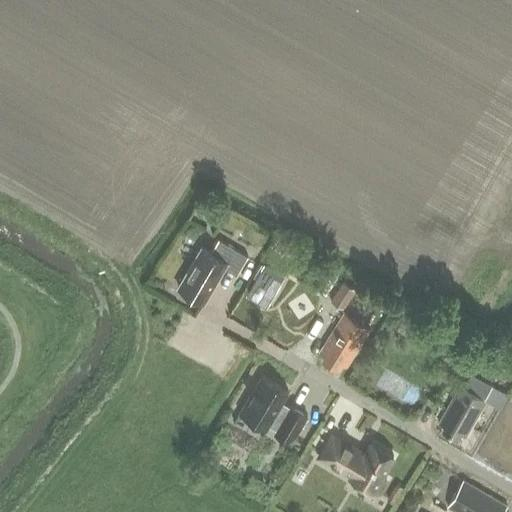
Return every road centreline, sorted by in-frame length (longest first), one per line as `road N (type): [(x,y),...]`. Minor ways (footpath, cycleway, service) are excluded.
road 1 (unclassified): [(511,494),(212,319)]
road 2 (track): [(37,511),(184,334)]
